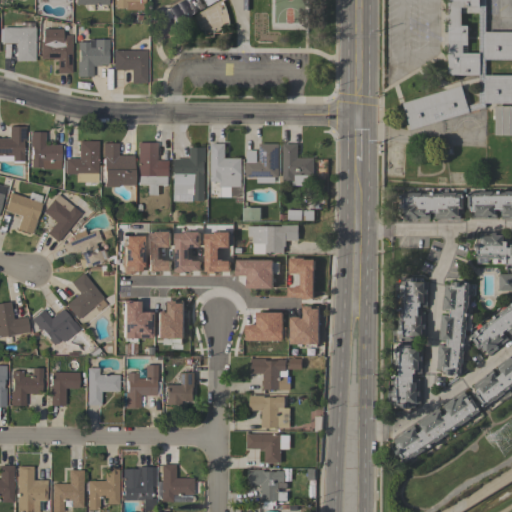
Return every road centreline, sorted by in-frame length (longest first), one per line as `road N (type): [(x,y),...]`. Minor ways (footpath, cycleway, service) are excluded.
road 1 (residential): [(0,91),(86,114),(362,119)]
road 2 (secondary): [(357,290),(340,327),(335,511)]
road 3 (secondary): [(364,511),(366,323),(357,290)]
road 4 (residential): [(0,435),(215,437)]
road 5 (residential): [(216,511),(214,311)]
road 6 (residential): [(291,302),(252,301),(215,282),(127,281)]
road 7 (secondary): [(357,290),(361,161)]
